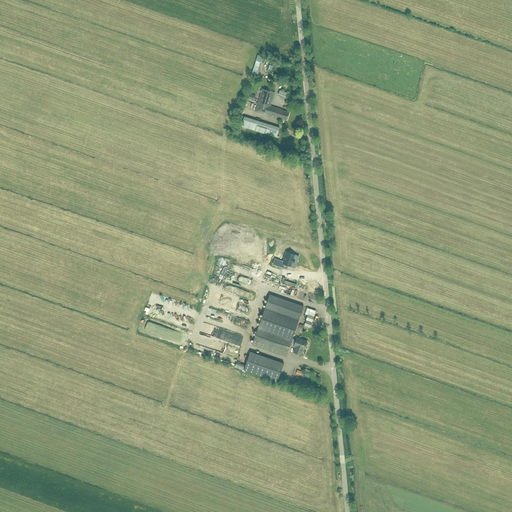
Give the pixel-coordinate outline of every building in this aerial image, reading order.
[(257,76),(261,62),(256,60),(251,74),(257,76)] [(286,121),(289,113),(280,110),(280,109),(270,105),(274,93),(262,89),(262,90),(261,90),(260,92),(261,93),(255,112),(264,115),(265,113),(268,114),(267,116),(272,117),(273,116),(276,117),(276,118),(277,119),(278,118),(286,121)] [(288,100),(290,94),(280,91),(278,95),(280,96),(280,97),(288,100)] [(279,128),(244,117),(241,126),(276,138),(279,128)] [(283,261),(275,259),(273,264),(283,267),(284,264),(292,266),(296,255),(286,252),(283,261)] [(285,357),(290,344),(294,346),(294,347),(295,347),(294,353),(299,354),(299,355),(301,356),(302,355),(303,354),(302,352),(303,349),(304,349),(307,341),(296,338),(296,340),(292,338),(303,306),(269,294),(252,345),(285,357)] [(277,381),(283,363),(250,352),(244,370),(277,381)]
